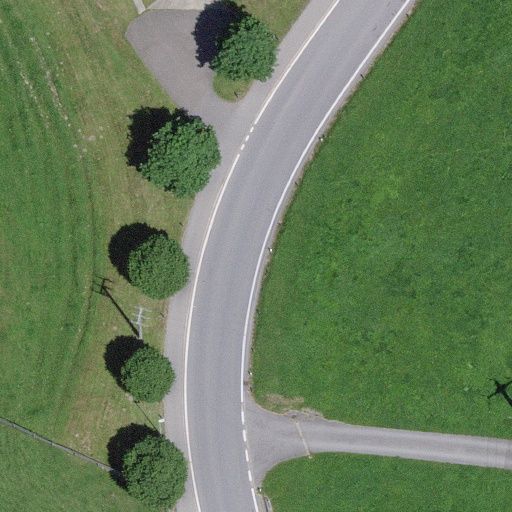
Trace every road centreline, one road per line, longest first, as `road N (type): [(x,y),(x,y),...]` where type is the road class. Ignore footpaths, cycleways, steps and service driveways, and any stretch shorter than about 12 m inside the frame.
road 1 (tertiary): [(374,0),(272,151),(238,236),(220,325),(217,438),(230,511)]
road 2 (track): [(217,438),(419,444),(511,458)]
road 3 (track): [(272,151),(237,131),(145,21),(137,0)]
